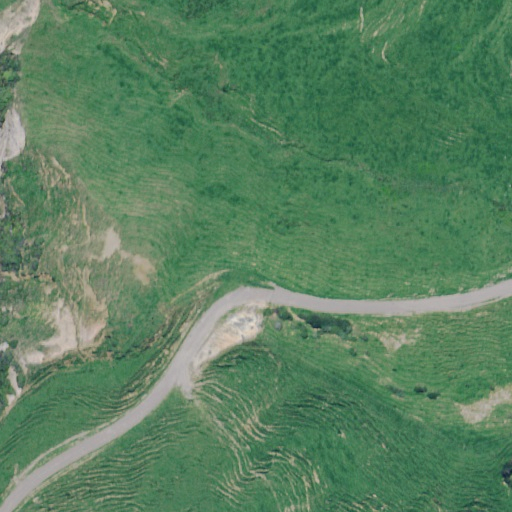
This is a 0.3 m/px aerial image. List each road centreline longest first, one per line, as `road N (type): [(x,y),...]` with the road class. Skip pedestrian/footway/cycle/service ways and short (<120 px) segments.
road 1 (track): [(511,306),(413,326),(318,297),(168,354),(118,385),(0,507)]
road 2 (track): [(353,0),(455,112),(511,132)]
